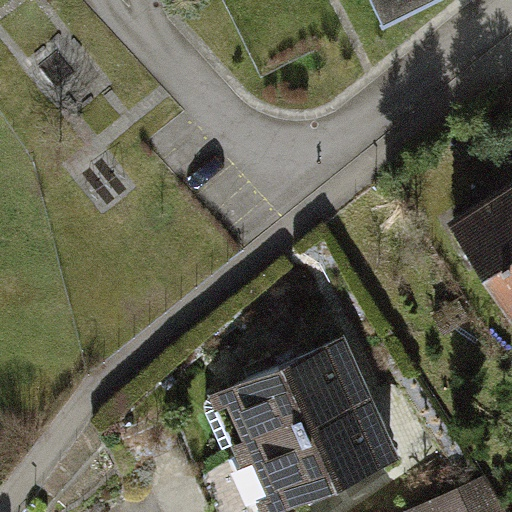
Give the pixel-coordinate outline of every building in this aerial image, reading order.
[(374,0),(384,19),(422,0),(374,0)] [(511,332),(511,181),(427,235),(495,343),(511,332)] [(339,337),(205,392),(234,462),(284,442),(369,407),(339,337)] [(238,489),(247,511),(303,511),(397,473),(369,407),(284,442),(294,465),(238,489)] [(511,511),(511,506),(496,468),(402,511),(511,511)]
